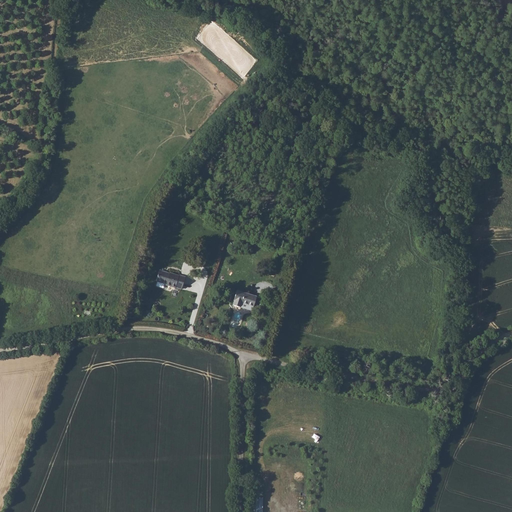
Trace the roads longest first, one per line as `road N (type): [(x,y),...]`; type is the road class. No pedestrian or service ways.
road 1 (track): [(242,352),(425,390),(450,384),(511,332)]
road 2 (unclassified): [(0,350),(155,328),(242,352)]
road 3 (unclassified): [(239,511),(242,352)]
